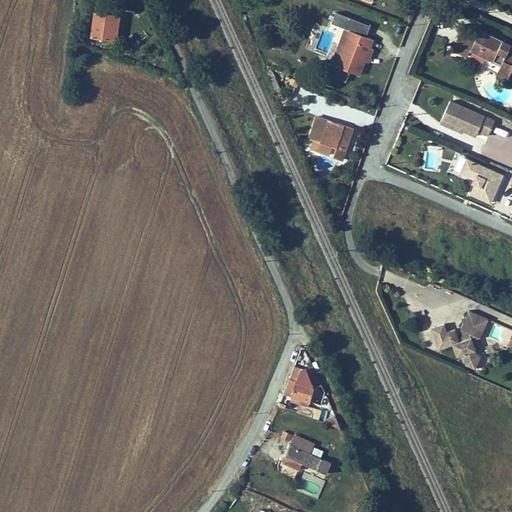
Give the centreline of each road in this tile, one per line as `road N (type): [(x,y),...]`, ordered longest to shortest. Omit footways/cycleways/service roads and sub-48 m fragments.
road 1 (residential): [(156,0),(295,330),(247,454),(198,511)]
road 2 (residential): [(438,0),(373,164),(511,228)]
road 3 (unknown): [(390,111),(511,165)]
road 4 (unknown): [(373,164),(358,211),(358,250),(380,278)]
